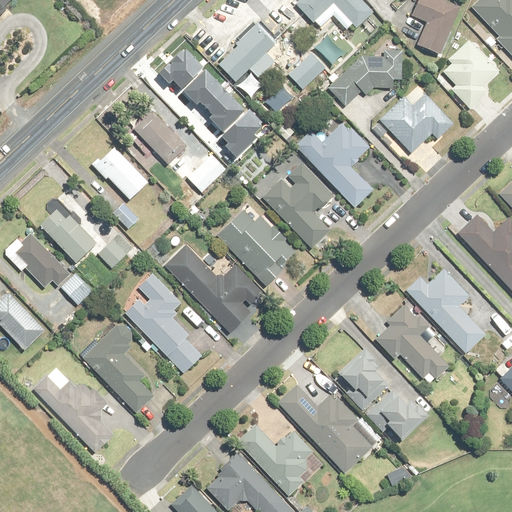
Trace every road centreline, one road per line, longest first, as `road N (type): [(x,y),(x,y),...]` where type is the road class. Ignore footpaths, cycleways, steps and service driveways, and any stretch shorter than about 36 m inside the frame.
road 1 (residential): [(125,493),(511,128)]
road 2 (secondary): [(0,165),(175,0)]
